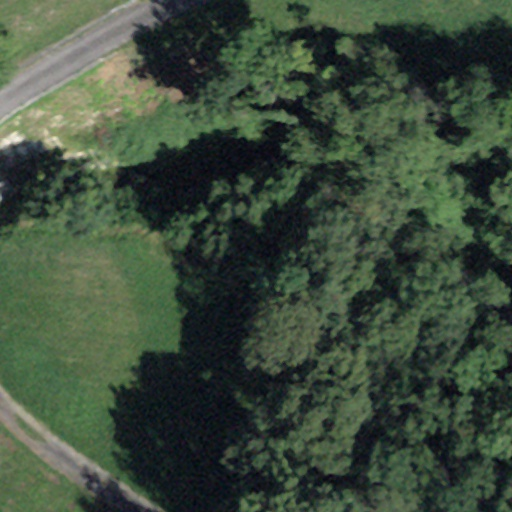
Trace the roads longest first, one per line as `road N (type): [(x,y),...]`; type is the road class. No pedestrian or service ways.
road 1 (track): [(179,0),(0,106)]
road 2 (track): [(0,411),(125,511)]
